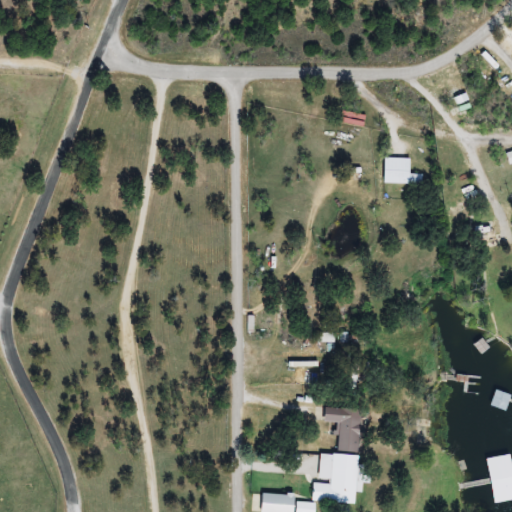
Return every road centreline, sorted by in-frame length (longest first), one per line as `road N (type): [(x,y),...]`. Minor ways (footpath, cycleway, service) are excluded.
road 1 (residential): [(55,511),(57,467),(31,386),(46,179),(87,67),(107,52)]
road 2 (residential): [(227,59),(233,511)]
road 3 (residential): [(511,20),(489,42),(384,67),(107,52)]
